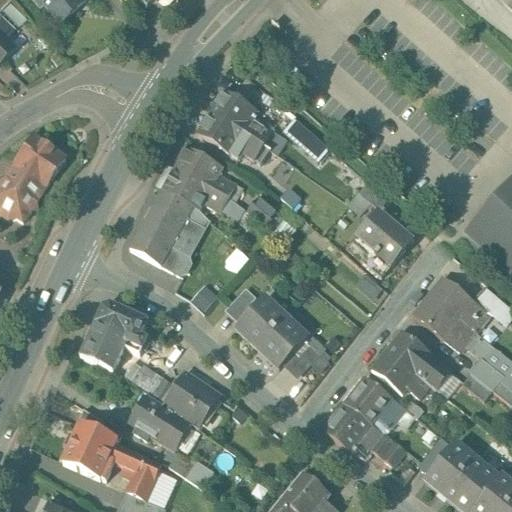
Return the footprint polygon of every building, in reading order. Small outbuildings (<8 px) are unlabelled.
[(39,0),(62,26),(91,0),(39,0)] [(138,0),(147,9),(156,0),(138,0)] [(13,34),(0,21),(0,68),(14,54),(4,43),(13,34)] [(257,116),(224,95),(211,116),(264,150),(273,135),(253,122),(257,116)] [(264,150),(211,116),(198,136),(240,163),(244,157),(255,164),(264,150)] [(319,143),(295,122),(285,134),(309,155),(319,143)] [(66,162),(32,139),(13,166),(14,167),(15,167),(16,168),(14,172),(11,170),(0,186),(0,215),(8,220),(16,219),(23,223),(44,193),(41,191),(44,187),(46,188),(46,189),(47,189),(66,162)] [(224,171),(186,151),(174,172),(229,202),(237,188),(219,179),(224,171)] [(229,202),(174,172),(163,194),(193,210),(200,214),(204,207),(221,217),(229,202)] [(511,183),(499,199),(511,210),(511,215),(481,250),(511,277),(511,183)] [(384,201),(368,186),(359,196),(376,211),(384,201)] [(163,194),(147,222),(130,252),(161,270),(161,269),(188,221),(193,210),(163,194)] [(278,219),(258,202),(247,216),(266,232),(278,219)] [(414,244),(379,214),(356,241),(371,253),(362,264),(382,281),(414,244)] [(188,221),(161,269),(179,279),(187,276),(191,268),(189,260),(204,231),(189,223),(189,222),(188,221)] [(475,306),(444,282),(429,301),(476,338),(489,322),(473,309),(475,306)] [(203,312),(217,299),(207,288),(193,301),(203,312)] [(504,307),(486,291),(476,302),(495,317),(504,307)] [(246,292),(229,309),(240,319),(256,301),(246,292)] [(265,301),(236,332),(258,352),(287,322),(265,301)] [(476,338),(429,301),(413,320),(459,356),(464,349),(466,351),(476,338)] [(148,324),(125,314),(112,308),(110,307),(104,309),(102,311),(96,324),(96,326),(129,341),(124,352),(139,359),(142,352),(143,353),(147,342),(141,339),(148,324)] [(308,342),(287,322),(258,352),(279,373),(308,342)] [(129,341),(96,326),(81,360),(114,375),(124,352),(129,341)] [(440,376),(427,366),(432,359),(402,335),(387,354),(430,389),(439,377),(440,376)] [(491,351),(482,344),(472,356),(482,364),(491,351)] [(310,349),(292,368),(302,378),(320,359),(310,349)] [(430,389),(387,354),(372,373),(402,397),(407,391),(420,402),(430,389)] [(164,383),(143,369),(141,371),(133,366),(123,380),(152,400),(164,383)] [(220,403),(197,387),(200,384),(186,375),(175,391),(164,408),(162,410),(191,430),(192,429),(199,434),(220,403)] [(454,389),(439,377),(430,389),(445,401),(454,389)] [(366,381),(345,408),(372,429),(378,421),(392,432),(407,414),(405,412),(366,381)] [(175,391),(164,383),(152,400),(164,408),(175,391)] [(162,410),(147,400),(148,400),(147,399),(129,426),(130,427),(130,426),(137,431),(134,436),(147,444),(150,440),(168,451),(171,447),(178,451),(191,430),(162,410)] [(423,415),(411,406),(405,412),(407,414),(417,422),(423,415)] [(345,408),(323,435),(351,457),(353,454),(356,455),(357,453),(355,451),(365,438),(376,447),(383,438),(372,429),(345,408)] [(103,426),(84,413),(78,427),(81,428),(99,436),(103,426)] [(99,436),(81,428),(64,467),(101,484),(101,482),(106,485),(111,474),(106,472),(110,464),(109,464),(116,448),(118,444),(99,436)] [(405,455),(383,438),(376,447),(373,451),(375,452),(373,455),(393,471),(405,455)] [(455,447),(425,484),(458,511),(474,511),(498,482),(455,447)] [(161,469),(116,448),(109,464),(110,464),(126,472),(123,478),(135,483),(128,496),(145,504),(161,469)] [(195,468),(171,453),(163,466),(186,481),(195,468)] [(330,500),(303,478),(275,511),(331,511),(324,506),(330,500)] [(498,482),(474,511),(511,511),(511,488),(501,479),(498,482)]
